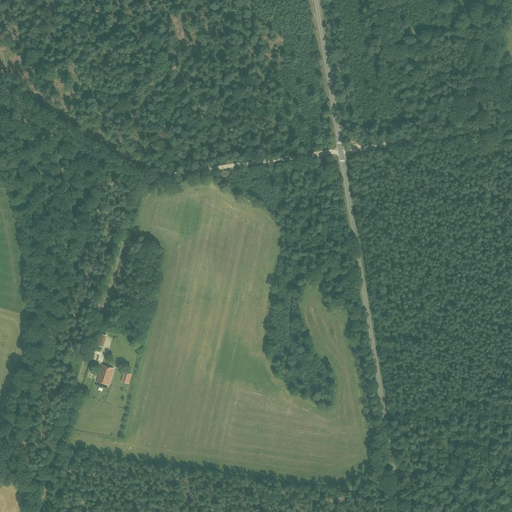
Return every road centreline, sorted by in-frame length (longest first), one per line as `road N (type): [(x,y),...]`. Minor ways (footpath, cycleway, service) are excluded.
road 1 (tertiary): [(400,511),(315,0)]
road 2 (track): [(143,177),(39,511)]
road 3 (track): [(340,150),(511,125)]
road 4 (track): [(314,154),(143,177)]
road 5 (track): [(143,177),(0,86)]
